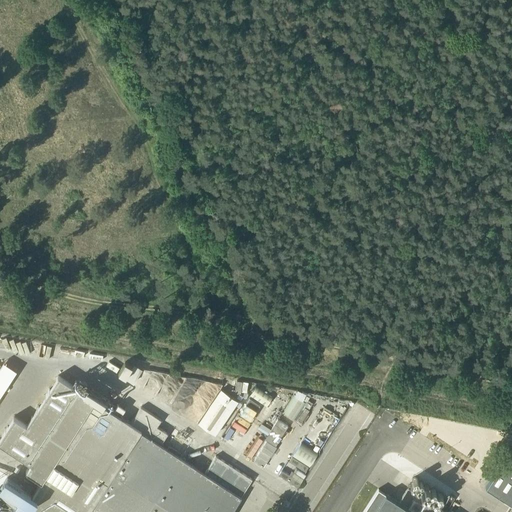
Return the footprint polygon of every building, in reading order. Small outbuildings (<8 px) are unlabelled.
[(109,361),(106,366),(118,373),(118,372),(125,377),(124,378),(133,383),(142,369),(133,364),(132,366),(125,361),(121,368),(109,361)] [(6,363),(0,371),(0,398),(18,371),(6,363)] [(230,511),(252,479),(216,456),(205,472),(161,444),(168,433),(157,426),(161,420),(141,407),(130,423),(57,376),(26,425),(13,417),(0,436),(0,444),(30,464),(25,472),(41,482),(21,511),(230,511)] [(79,378),(75,385),(82,390),(87,383),(79,378)] [(235,381),(233,393),(246,395),(248,383),(235,381)] [(249,395),(266,406),(272,397),(255,386),(249,395)] [(215,434),(238,401),(221,389),(198,422),(215,434)] [(281,403),(285,406),(292,396),(287,393),(281,403)] [(294,419),(305,402),(295,395),(284,412),(294,419)] [(260,404),(250,398),(240,414),(250,420),(260,404)] [(121,415),(125,408),(118,404),(114,411),(121,415)] [(304,408),(295,421),(300,424),(309,411),(304,408)] [(249,422),(237,415),(236,414),(221,438),(236,447),(251,423),(249,422)] [(275,446),(281,437),(288,425),(278,419),(271,430),(271,431),(268,435),(265,439),(264,440),(266,442),(254,460),(263,466),(276,447),(275,446)] [(192,440),(175,429),(165,443),(183,454),(192,440)] [(318,453),(301,442),(292,455),(310,466),(318,453)] [(289,461),(306,472),(310,466),(292,455),(289,461)] [(511,471),(501,464),(486,488),(503,499),(511,505),(511,471)] [(295,468),(293,472),(304,478),(306,475),(295,468)] [(297,488),(300,483),(281,471),(278,476),(297,488)] [(20,486),(6,507),(13,511),(18,511),(31,493),(20,486)] [(445,511),(426,500),(418,511),(414,511),(378,489),(363,511),(445,511)]
